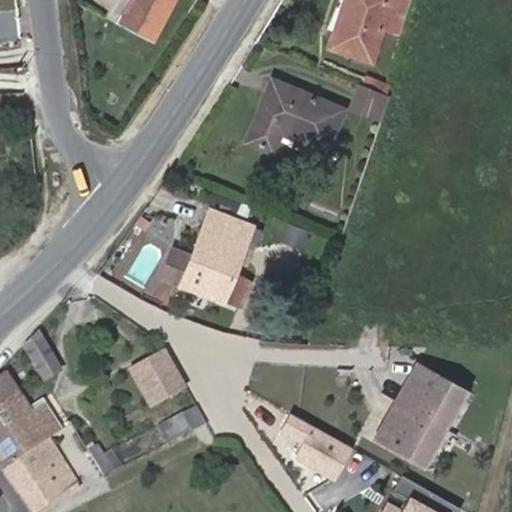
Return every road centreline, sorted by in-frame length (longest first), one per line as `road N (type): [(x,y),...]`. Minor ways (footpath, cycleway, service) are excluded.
road 1 (tertiary): [(111,196),(245,0)]
road 2 (residential): [(111,196),(90,176),(58,108),(42,0)]
road 3 (tertiary): [(0,316),(111,196)]
